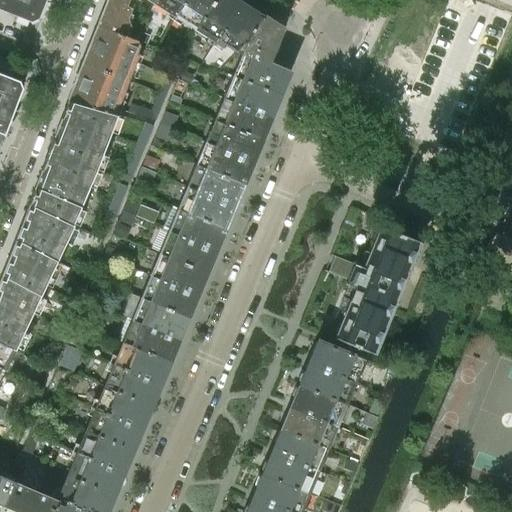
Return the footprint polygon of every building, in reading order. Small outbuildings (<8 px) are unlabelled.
[(0,0),(0,8),(17,15),(23,0),(0,0)] [(36,17),(42,0),(23,0),(17,15),(28,20),(36,17)] [(128,16),(132,7),(126,4),(127,0),(106,0),(96,26),(126,37),(130,25),(128,16)] [(173,19),(185,0),(157,0),(156,2),(168,10),(166,14),(173,19)] [(196,28),(214,0),(185,0),(173,19),(181,24),(184,21),(196,28)] [(215,46),(241,5),(233,0),(214,0),(196,28),(209,37),(206,41),(215,46)] [(240,53),(261,17),(241,5),(215,46),(223,52),(227,46),(240,53)] [(266,63),(279,30),(278,28),(261,17),(240,53),(266,63)] [(138,44),(138,42),(126,37),(96,26),(90,42),(134,60),(137,54),(135,53),(138,44)] [(127,79),(134,60),(90,42),(83,60),(127,79)] [(278,95),(287,73),(286,71),(266,63),(240,53),(230,76),(278,95)] [(119,98),(127,79),(83,60),(75,79),(119,98)] [(164,94),(173,74),(167,72),(159,92),(164,94)] [(0,133),(3,134),(20,87),(17,80),(0,73),(0,133)] [(268,118),(278,95),(230,76),(221,98),(268,118)] [(119,98),(75,79),(69,95),(67,99),(113,113),(115,108),(119,98)] [(138,106),(135,114),(148,118),(154,119),(164,94),(159,92),(151,111),(138,106)] [(259,140),(268,118),(221,98),(212,120),(259,140)] [(94,170),(108,132),(115,114),(67,99),(46,153),(94,170)] [(130,103),(127,112),(135,114),(138,106),(130,103)] [(167,141),(177,117),(164,111),(153,136),(167,141)] [(250,161),(259,140),(212,120),(203,142),(250,161)] [(143,145),(151,126),(143,123),(135,142),(143,145)] [(135,164),(143,145),(135,142),(127,161),(135,164)] [(241,184),(250,161),(203,142),(194,164),(241,184)] [(78,207),(93,172),(94,170),(46,153),(33,188),(78,207)] [(149,183),(158,160),(145,155),(135,178),(149,183)] [(127,183),(135,164),(127,161),(119,180),(127,183)] [(232,205),(241,184),(194,164),(185,186),(232,205)] [(119,201),(125,186),(118,183),(112,198),(119,201)] [(222,228),(232,205),(185,186),(176,209),(222,228)] [(39,293),(67,234),(71,224),(70,224),(78,207),(33,188),(1,273),(39,293)] [(112,216),(119,201),(112,198),(105,213),(112,216)] [(130,225),(138,205),(126,200),(117,220),(130,225)] [(213,250),(222,228),(176,209),(167,230),(213,250)] [(106,232),(112,216),(105,213),(99,228),(106,232)] [(371,353),(398,287),(417,241),(378,225),(361,266),(353,263),(345,282),(348,283),(348,282),(354,284),(346,303),(343,302),(340,307),(344,309),(333,337),(371,353)] [(204,272),(213,250),(167,230),(157,253),(204,272)] [(115,260),(119,251),(106,246),(102,255),(115,260)] [(195,294),(204,272),(157,253),(148,275),(195,294)] [(109,270),(113,261),(102,256),(98,265),(109,270)] [(22,328),(31,310),(39,293),(1,273),(0,275),(0,342),(16,350),(26,331),(22,328)] [(186,316),(195,294),(148,275),(139,298),(186,316)] [(72,311),(82,288),(73,284),(63,308),(72,311)] [(87,289),(83,299),(90,302),(94,292),(87,289)] [(176,339),(186,316),(139,298),(130,319),(176,339)] [(86,312),(90,302),(83,299),(79,309),(86,312)] [(167,360),(176,339),(130,319),(121,341),(167,360)] [(70,362),(80,334),(70,330),(60,358),(70,362)] [(353,381),(362,359),(316,339),(307,361),(353,381)] [(159,381),(167,360),(121,341),(112,362),(159,381)] [(16,350),(0,342),(0,366),(5,369),(16,350)] [(343,404),(353,381),(307,361),(297,385),(343,404)] [(149,403),(159,381),(112,362),(103,384),(149,403)] [(52,406),(61,383),(51,379),(41,402),(52,406)] [(140,425),(149,403),(103,384),(94,406),(140,425)] [(334,426),(343,404),(297,385),(288,407),(334,426)] [(375,417),(380,406),(372,403),(367,414),(375,417)] [(131,447),(140,425),(94,406),(85,428),(131,447)] [(325,448),(334,426),(288,407),(279,429),(325,448)] [(34,450),(45,423),(34,419),(24,446),(34,450)] [(122,468),(131,447),(85,428),(76,449),(122,468)] [(316,470),(325,448),(279,429),(270,451),(316,470)] [(113,492),(122,468),(76,449),(67,473),(113,492)] [(307,491),(316,470),(270,451),(261,472),(307,491)] [(38,464),(10,452),(6,462),(34,474),(38,464)] [(0,502),(2,503),(13,478),(0,472),(0,502)] [(293,511),(298,511),(307,491),(261,472),(251,494),(293,511)] [(99,511),(104,511),(113,492),(67,473),(58,495),(99,511)] [(23,511),(50,511),(56,499),(27,487),(28,484),(13,478),(2,503),(23,511)] [(293,511),(251,494),(243,511),(293,511)] [(99,511),(58,495),(56,499),(50,511),(99,511)]
